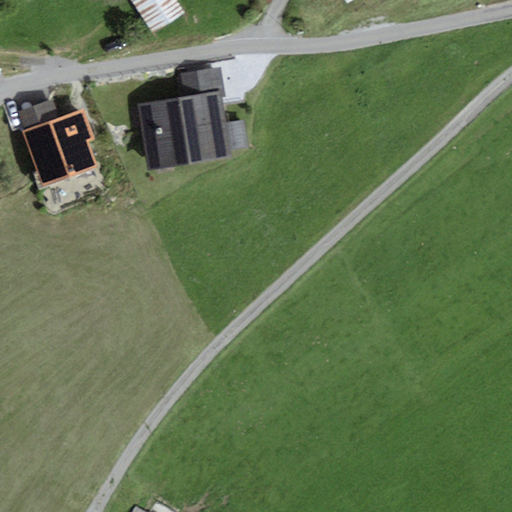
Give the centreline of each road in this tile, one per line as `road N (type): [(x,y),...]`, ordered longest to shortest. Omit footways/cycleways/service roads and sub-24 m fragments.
road 1 (track): [(511,79),(218,352),(101,511)]
road 2 (residential): [(0,91),(219,49),(329,45),(511,8)]
